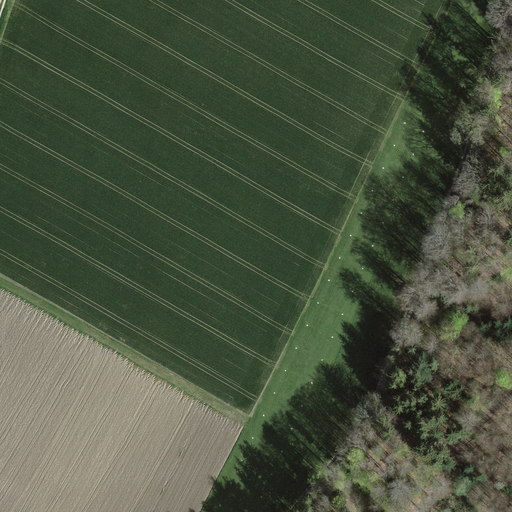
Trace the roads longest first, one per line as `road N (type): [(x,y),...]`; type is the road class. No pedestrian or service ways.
road 1 (track): [(511,397),(469,448),(409,442),(375,398),(511,0)]
road 2 (track): [(375,398),(271,511)]
